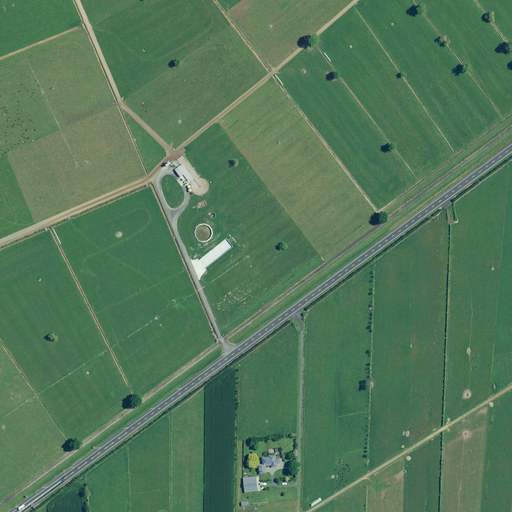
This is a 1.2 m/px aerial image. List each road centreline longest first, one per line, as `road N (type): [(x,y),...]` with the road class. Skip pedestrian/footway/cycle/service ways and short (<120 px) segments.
road 1 (primary): [(511,147),(18,511)]
road 2 (track): [(301,511),(303,333),(296,306)]
road 3 (track): [(157,179),(230,355)]
